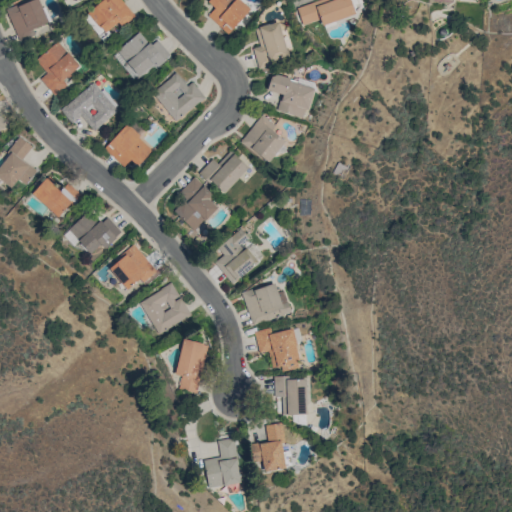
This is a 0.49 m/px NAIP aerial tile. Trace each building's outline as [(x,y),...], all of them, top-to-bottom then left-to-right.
[(48,22),(38,0),(29,0),(5,10),(16,36),(48,22)] [(134,15),(121,0),(98,0),(100,1),(87,12),(105,32),(116,22),(121,27),(134,15)] [(207,15),(227,34),(249,10),(238,0),(206,0),(206,1),(214,8),(207,15)] [(355,14),(350,0),(316,0),(296,6),(302,25),(319,19),(321,25),(355,14)] [(99,36),(103,32),(87,13),(83,17),(99,36)] [(288,57),(278,21),(254,28),(259,46),(252,48),(257,66),(288,57)] [(156,40),(150,45),(137,31),(113,54),(136,79),(152,64),(156,68),(170,55),(156,40)] [(79,66),(57,41),(35,60),(46,73),(39,79),(54,95),(66,85),(62,80),(79,66)] [(204,97),(191,81),(186,86),(175,72),(151,92),(174,122),(204,97)] [(313,85),(270,76),(266,91),(280,94),(276,111),(305,118),(313,85)] [(119,109),(93,80),(60,110),(71,123),(80,115),(94,131),(119,109)] [(0,130),(8,127),(0,110),(0,130)] [(285,141),(271,130),(275,125),(261,114),(240,141),(267,163),(285,141)] [(130,159),(137,166),(152,149),(125,124),(103,148),(123,166),(130,159)] [(24,185),(36,170),(21,160),(32,146),(19,137),(0,162),(0,179),(10,187),(17,179),(24,185)] [(211,158),(199,172),(222,194),(248,167),(229,150),(217,164),(211,158)] [(211,195),(194,177),(176,194),(182,200),(174,208),(194,230),(217,208),(208,198),(211,195)] [(67,182),(58,191),(46,178),(31,192),(56,218),(80,195),(67,182)] [(89,254),(99,245),(103,249),(121,232),(106,216),(100,222),(88,210),(67,229),(89,254)] [(216,259),(213,263),(233,284),(264,255),(239,228),(211,254),(216,259)] [(155,271),(133,245),(107,267),(126,290),(139,279),(142,282),(155,271)] [(240,293),(252,325),(290,311),(282,290),(277,292),(273,281),(240,293)] [(190,315),(180,296),(179,297),(171,283),(138,301),(156,334),(190,315)] [(254,331),(258,353),(270,350),(274,369),(300,363),(292,328),(270,333),(269,327),(254,331)] [(174,374),(180,375),(178,389),(196,393),(206,344),(182,339),(174,374)] [(305,379),(285,379),(286,417),(298,416),(298,423),(306,423),(305,379)] [(251,444),(254,463),(261,462),(262,471),(285,468),(280,422),(264,424),(267,442),(251,444)] [(240,482),(232,437),(216,440),(219,456),(203,459),(208,488),(240,482)]
